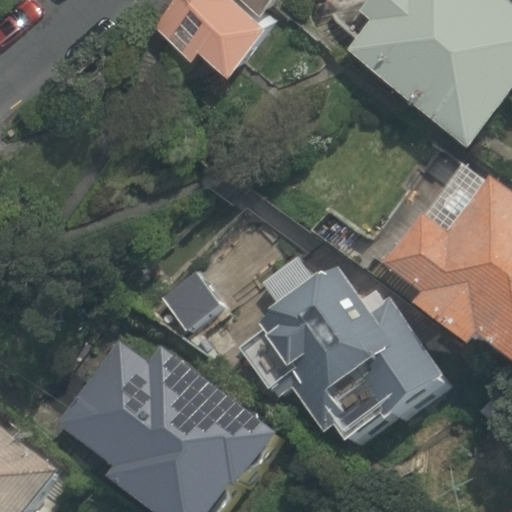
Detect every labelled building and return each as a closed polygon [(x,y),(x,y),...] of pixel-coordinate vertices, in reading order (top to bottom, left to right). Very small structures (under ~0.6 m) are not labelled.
[(272,13),(251,0),(197,0),(191,11),(253,48),(272,13)] [(298,0),(276,0),(291,11),(298,0)] [(397,24),(379,51),(511,141),(511,0),(398,0),(387,17),(397,24)] [(511,196),(480,175),(412,280),(463,313),(453,328),(511,367),(511,196)] [(371,272),(258,346),(303,415),(321,404),(356,458),(373,447),(387,469),(482,407),(417,308),(401,318),(371,272)] [(164,365),(132,346),(73,425),(137,470),(129,482),(172,511),(245,511),(301,437),(177,348),(164,365)] [(53,511),(79,476),(0,418),(0,511),(53,511)]
